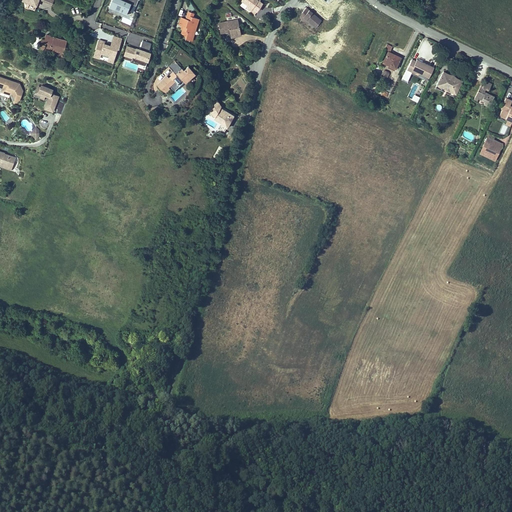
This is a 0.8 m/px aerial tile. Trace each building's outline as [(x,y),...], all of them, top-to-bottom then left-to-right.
[(119,0),(110,0),(107,8),(126,16),(131,5),(124,2),(119,0)] [(241,0),(247,4),(250,6),(254,9),(259,1),(257,0),(241,0)] [(299,13),(308,21),(314,26),(321,19),(306,6),(299,13)] [(184,39),(189,40),(195,16),(191,15),(192,11),(187,10),(184,17),(180,16),(178,24),(183,26),(181,34),(183,35),(183,36),(185,36),(184,39)] [(306,23),(308,21),(299,13),(300,18),(306,23)] [(191,41),(198,17),(195,16),(189,40),(191,41)] [(229,31),(240,29),(238,17),(217,20),(219,30),(229,29),(229,31)] [(63,48),(64,41),(60,41),(61,36),(43,33),(41,43),(38,43),(37,46),(49,48),(49,46),(63,48)] [(111,42),(98,39),(93,56),(114,62),(121,37),(113,35),(111,42)] [(141,40),(140,45),(149,48),(151,42),(141,40)] [(126,43),(123,57),(147,63),(150,49),(126,43)] [(383,59),(395,65),(399,57),(392,53),(393,51),(388,49),(383,59)] [(410,57),(407,63),(413,66),(412,68),(428,76),(434,65),(421,58),(416,56),(416,57),(414,56),(412,58),(410,57)] [(172,59),(171,60),(166,66),(171,71),(172,72),(169,76),(170,77),(168,79),(167,77),(165,76),(156,85),(159,89),(161,88),(165,92),(168,89),(167,87),(170,86),(174,90),(178,84),(177,82),(181,78),(182,80),(188,74),(186,72),(190,68),(185,63),(181,68),(172,59)] [(393,68),(395,65),(383,59),(381,62),(393,68)] [(381,68),(374,64),(371,70),(378,74),(381,68)] [(192,71),(190,68),(186,72),(188,74),(182,80),(184,81),(191,74),(192,71)] [(461,80),(457,77),(456,79),(453,77),(454,75),(452,74),(451,76),(447,74),(448,73),(444,70),(436,85),(453,94),(461,80)] [(5,88),(9,90),(12,100),(19,97),(22,90),(19,83),(0,74),(0,84),(1,85),(5,86),(5,88)] [(385,92),(391,80),(387,78),(383,86),(381,86),(379,89),(385,92)] [(484,84),(482,83),(480,86),(484,88),(485,86),(488,88),(490,89),(493,83),(487,80),(484,84)] [(42,91),(40,95),(39,96),(44,98),(45,96),(47,97),(44,106),(51,109),(57,94),(54,93),(51,92),(50,87),(41,83),(40,87),(38,89),(42,91)] [(0,92),(7,95),(9,90),(5,88),(5,86),(1,85),(0,88),(0,92)] [(33,93),(40,95),(42,91),(38,89),(40,87),(36,85),(33,93)] [(484,102),(490,105),(496,95),(486,90),(484,88),(480,86),(474,97),(478,100),(480,97),(485,100),(484,102)] [(408,97),(417,101),(420,96),(410,92),(408,97)] [(499,114),(511,120),(511,105),(510,105),(511,101),(511,99),(506,97),(500,108),(502,108),(499,114)] [(220,105),(216,98),(206,103),(212,114),(214,115),(212,117),(220,121),(219,123),(225,126),(232,114),(223,109),(220,105)] [(41,134),(36,127),(29,131),(35,139),(41,134)] [(495,134),(489,131),(479,151),(493,159),(500,147),(491,142),(493,138),(495,134)] [(502,143),(493,138),(491,142),(500,147),(502,143)] [(0,149),(0,161),(0,160),(11,164),(15,154),(0,149)]
